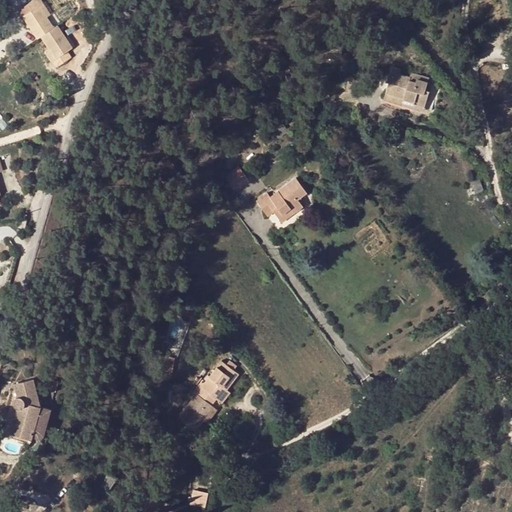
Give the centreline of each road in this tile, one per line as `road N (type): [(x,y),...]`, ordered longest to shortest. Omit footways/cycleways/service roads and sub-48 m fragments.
road 1 (residential): [(215,511),(242,460),(353,407),(511,284)]
road 2 (unclassified): [(131,0),(73,121),(0,341)]
